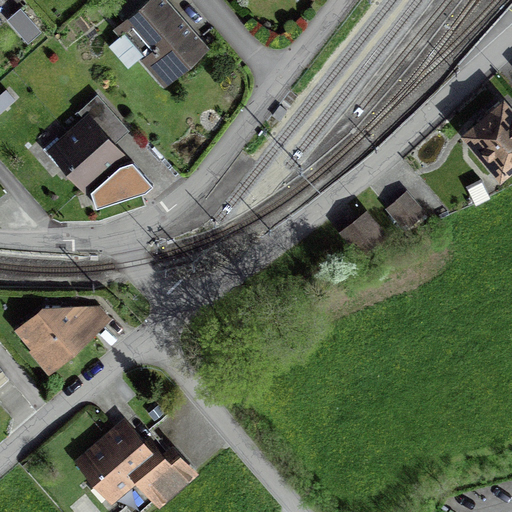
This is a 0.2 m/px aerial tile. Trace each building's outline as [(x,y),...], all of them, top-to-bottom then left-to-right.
[(107,0),(126,21),(119,26),(124,31),(109,45),(128,67),(144,54),(147,58),(156,50),(175,72),(204,47),(163,0),(107,0)] [(87,185),(121,155),(112,145),(128,131),(97,96),(81,110),(88,118),(62,141),(57,135),(43,148),(58,166),(65,160),(87,185)] [(272,114),(279,120),(286,110),(280,105),(272,114)] [(511,117),(503,107),(471,134),(486,152),(481,156),(494,170),(499,166),(501,169),(511,159),(511,117)] [(387,207),(405,228),(424,212),(406,191),(387,207)] [(343,230),(362,253),(384,236),(365,212),(343,230)] [(45,307),(20,328),(37,348),(42,343),(57,360),(92,329),(91,327),(105,315),(97,306),(78,305),(74,309),(70,305),(64,310),(61,305),(45,305),(45,307)] [(133,511),(136,511),(155,496),(159,500),(192,472),(172,449),(163,457),(155,449),(148,448),(125,422),(80,461),(98,481),(103,477),(133,511)]
